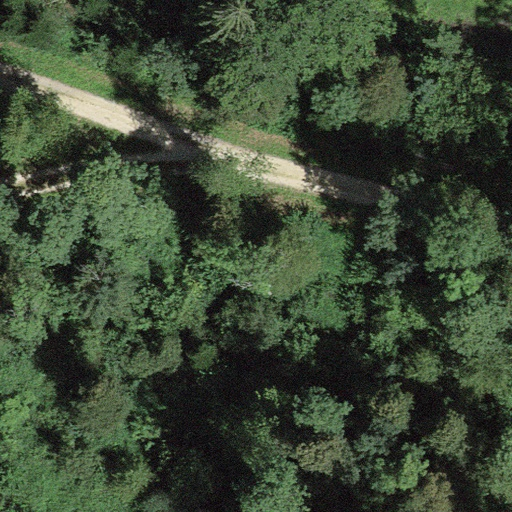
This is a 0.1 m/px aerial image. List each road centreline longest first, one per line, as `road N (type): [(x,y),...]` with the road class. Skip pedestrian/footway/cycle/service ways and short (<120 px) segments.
road 1 (track): [(243,162),(68,171),(0,186)]
road 2 (track): [(185,165),(93,107),(0,79)]
road 3 (track): [(511,238),(334,181)]
